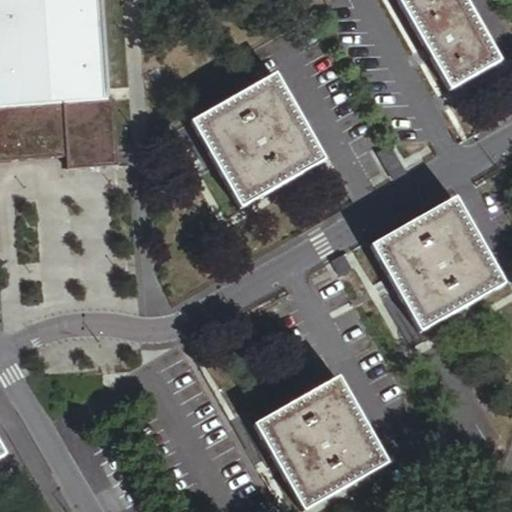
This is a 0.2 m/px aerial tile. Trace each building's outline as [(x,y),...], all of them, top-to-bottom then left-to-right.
[(100,0),(0,0),(0,108),(108,101),(100,0)] [(499,66),(461,0),(397,0),(451,93),(499,66)] [(321,165),(273,82),(194,127),(242,211),(321,165)] [(501,288),(453,205),(373,251),(421,334),(501,288)] [(305,511),(383,468),(335,385),(256,430),(303,511),(305,511)]
